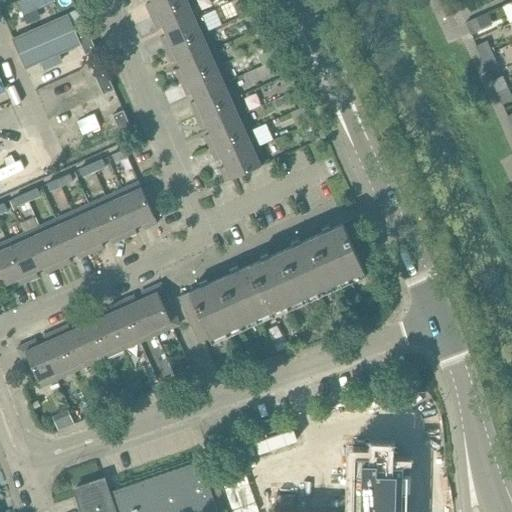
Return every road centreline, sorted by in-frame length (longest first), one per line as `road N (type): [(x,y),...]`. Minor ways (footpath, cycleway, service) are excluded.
road 1 (residential): [(20,465),(439,322)]
road 2 (unclassified): [(439,322),(296,0)]
road 3 (residential): [(208,239),(107,0)]
road 4 (residential): [(0,332),(208,239)]
road 5 (unclassified): [(499,511),(439,322)]
road 6 (residential): [(56,166),(0,27)]
road 7 (residential): [(208,239),(338,183)]
